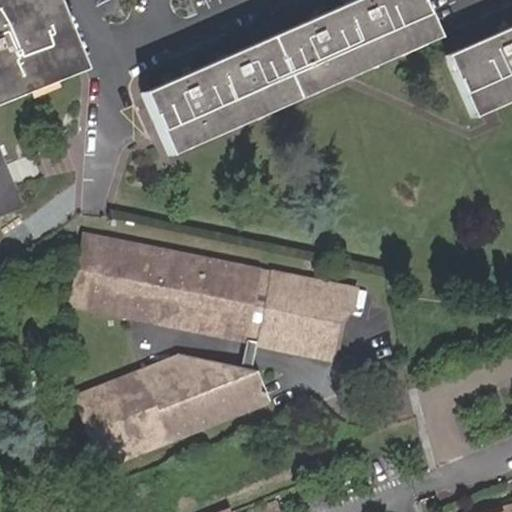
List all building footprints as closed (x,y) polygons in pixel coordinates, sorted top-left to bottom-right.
[(44,0),(0,0),(0,96),(72,68),(44,0)] [(418,0),(358,0),(141,95),(165,149),(432,32),(418,0)] [(511,26),(444,56),(467,111),(511,91),(511,26)] [(99,178),(94,209),(107,211),(112,180),(99,178)] [(356,290),(81,235),(65,306),(155,324),(161,318),(190,324),(189,330),(328,358),(336,318),(352,310),(356,290)] [(161,318),(155,324),(189,330),(190,324),(161,318)] [(66,400),(93,468),(267,398),(255,368),(231,378),(226,366),(184,361),(176,361),(171,361),(165,362),(161,362),(157,363),(66,400)]
